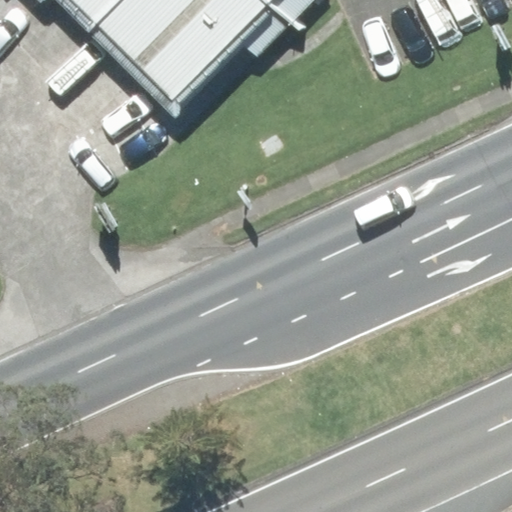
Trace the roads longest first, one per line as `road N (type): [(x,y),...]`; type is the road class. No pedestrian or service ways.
road 1 (primary): [(0,437),(511,199)]
road 2 (primary): [(511,420),(315,511)]
